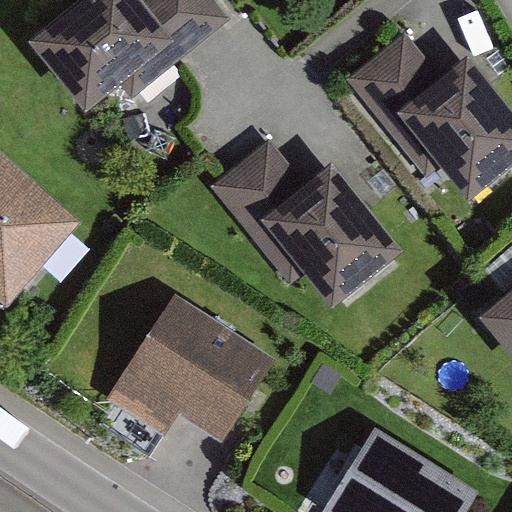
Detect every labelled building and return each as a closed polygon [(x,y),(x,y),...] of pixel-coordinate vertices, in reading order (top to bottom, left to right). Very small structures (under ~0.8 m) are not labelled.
[(142,0),(137,4),(133,0),(94,0),(29,53),(87,124),(124,94),(133,105),(232,24),(212,0),(142,0)] [(443,85),(407,39),(350,83),(427,182),(440,172),(469,210),(511,176),(511,117),(470,63),(443,85)] [(312,190),(272,140),(211,190),(292,289),(305,278),(336,316),(405,260),(333,172),(312,190)] [(84,233),(0,160),(0,311),(9,319),(84,233)] [(279,367),(177,301),(107,407),(168,446),(182,423),(224,451),(279,367)] [(511,303),(481,329),(511,366),(511,303)] [(473,511),(481,500),(377,435),(328,511),(473,511)]
